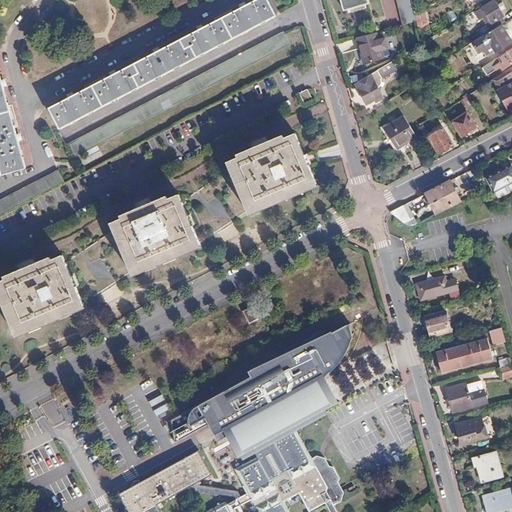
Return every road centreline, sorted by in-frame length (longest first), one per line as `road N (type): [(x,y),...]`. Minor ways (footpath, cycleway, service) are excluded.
road 1 (residential): [(357,214),(0,402)]
road 2 (residential): [(373,219),(457,511)]
road 3 (residential): [(309,0),(365,197)]
road 4 (unclassified): [(379,202),(511,133)]
